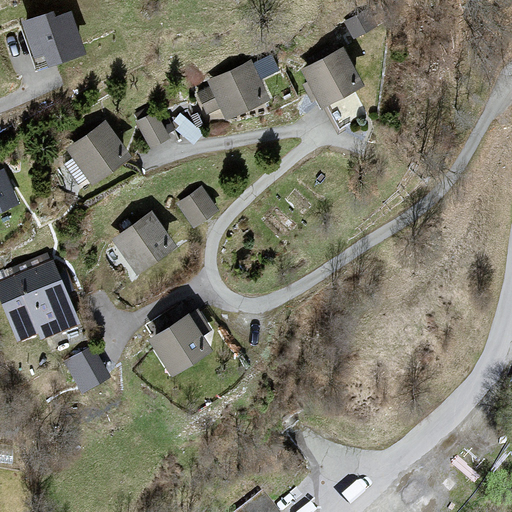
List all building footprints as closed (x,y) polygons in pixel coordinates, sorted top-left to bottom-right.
[(52,14),(25,23),(35,53),(46,49),(51,64),(84,53),(71,14),(54,20),(52,14)] [(339,44),(302,64),(310,79),(306,81),(313,93),(318,91),(320,96),(324,94),(338,121),(362,108),(349,81),(357,77),(339,44)] [(213,84),(199,90),(207,108),(220,102),(224,111),(264,92),(249,59),(210,77),(213,84)] [(154,111),(137,119),(149,141),(165,132),(154,111)] [(103,118),(67,145),(89,176),(126,149),(103,118)] [(0,167),(0,204),(14,199),(0,167)] [(201,181),(174,198),(189,220),(215,203),(201,181)] [(150,209),(113,235),(133,265),(171,239),(150,209)] [(0,283),(0,295),(18,339),(40,330),(42,335),(79,320),(54,261),(18,276),(0,283)] [(185,310),(147,335),(169,368),(208,343),(200,330),(208,325),(197,309),(188,314),(185,310)] [(107,376),(91,349),(68,362),(84,389),(107,376)] [(235,511),(279,511),(263,491),(235,511)]
